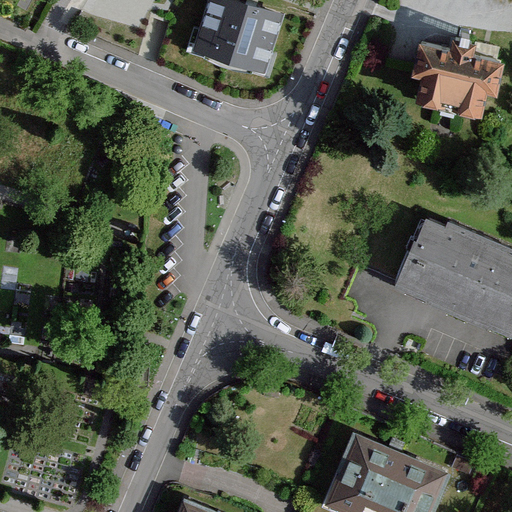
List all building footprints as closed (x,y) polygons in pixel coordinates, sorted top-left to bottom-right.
[(256,0),(210,0),(199,35),(248,51),(264,2),(256,0)] [(484,87),(491,54),(460,48),(463,35),(439,30),(437,41),(404,34),(397,69),(410,71),(405,95),(468,109),(473,85),(484,87)] [(382,278),(509,334),(511,327),(511,247),(438,215),(435,222),(412,211),(382,278)] [(343,428),(311,502),(334,511),(422,511),(440,470),(343,428)] [(164,511),(217,511),(173,493),(164,511)]
